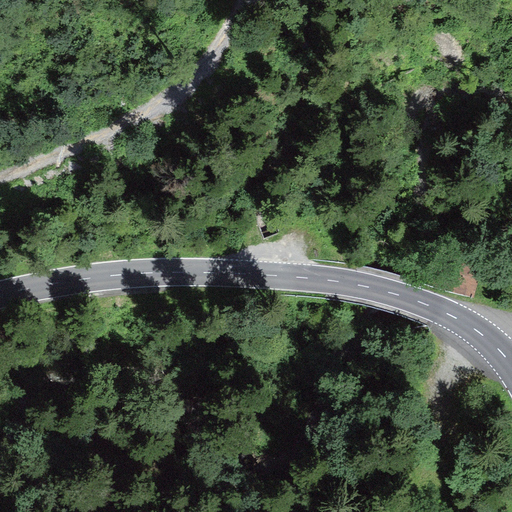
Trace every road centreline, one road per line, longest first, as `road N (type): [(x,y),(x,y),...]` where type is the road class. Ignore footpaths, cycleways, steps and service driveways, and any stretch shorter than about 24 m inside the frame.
road 1 (tertiary): [(489,340),(432,307),(277,275),(174,275),(0,298)]
road 2 (track): [(0,180),(71,137),(184,93),(244,0)]
